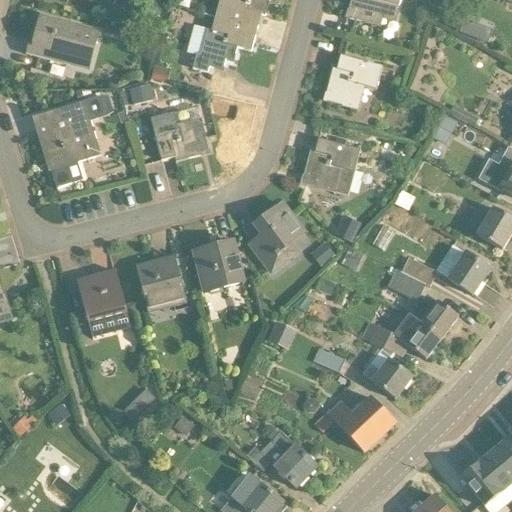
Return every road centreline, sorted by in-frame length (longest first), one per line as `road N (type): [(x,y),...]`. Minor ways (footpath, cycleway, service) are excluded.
road 1 (residential): [(310,0),(264,164),(228,200),(36,244),(0,142)]
road 2 (secondary): [(347,511),(511,342)]
